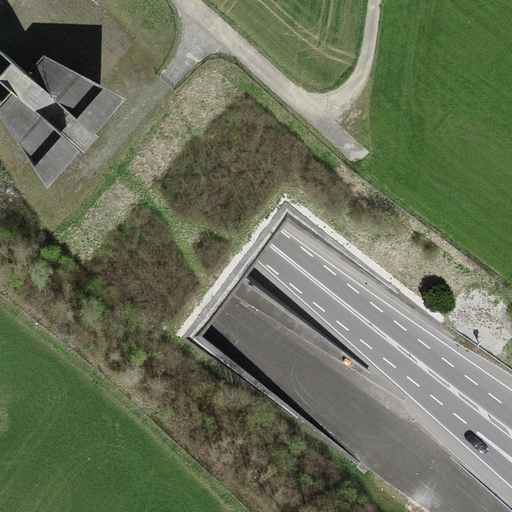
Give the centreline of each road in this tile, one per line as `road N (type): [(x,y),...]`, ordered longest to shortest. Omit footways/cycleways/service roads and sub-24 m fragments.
road 1 (trunk): [(0,10),(287,258)]
road 2 (track): [(188,0),(309,102),(338,98),(352,85),(366,57),(375,0)]
road 3 (trunk): [(511,418),(287,258)]
road 4 (trunk): [(287,258),(402,363)]
road 5 (trunk): [(402,363),(511,468)]
road 6 (trunk): [(402,363),(511,446)]
